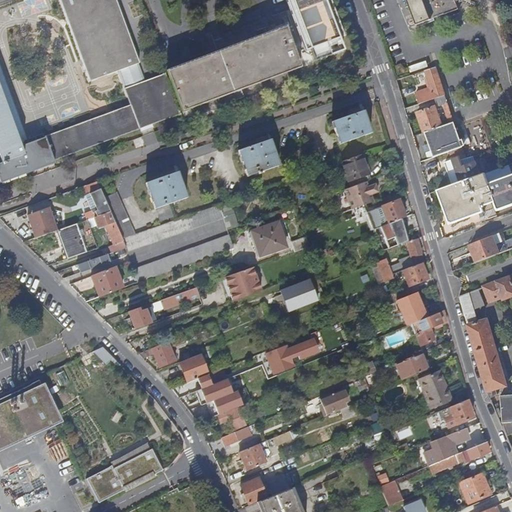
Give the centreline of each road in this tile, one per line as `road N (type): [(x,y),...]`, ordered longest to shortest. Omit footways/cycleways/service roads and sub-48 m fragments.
road 1 (residential): [(511,476),(476,391),(355,0)]
road 2 (residential): [(0,230),(170,399),(232,511)]
